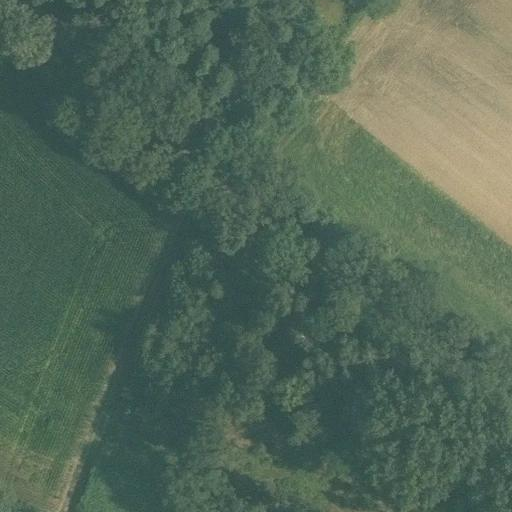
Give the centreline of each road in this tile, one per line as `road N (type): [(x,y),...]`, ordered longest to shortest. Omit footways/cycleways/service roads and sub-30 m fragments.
road 1 (unclassified): [(25,0),(162,127),(511,402)]
road 2 (track): [(206,161),(64,511)]
